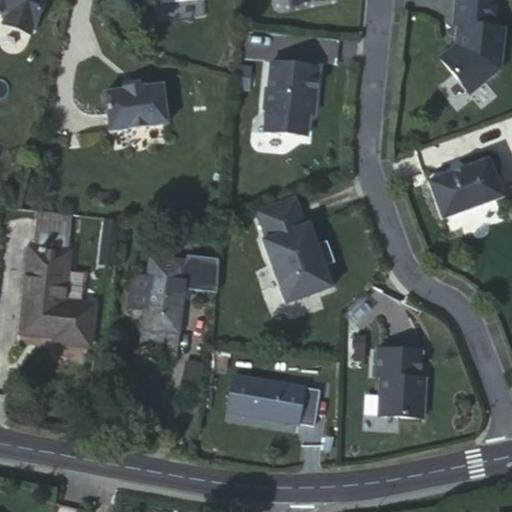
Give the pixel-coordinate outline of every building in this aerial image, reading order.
[(0,0),(0,10),(6,12),(4,16),(31,26),(39,0),(0,0)] [(510,0),(455,0),(453,24),(461,25),(459,45),(455,44),(440,57),(477,85),(511,71),(511,29),(508,29),(510,0)] [(31,26),(4,16),(3,19),(31,28),(31,26)] [(311,112),(314,66),(267,62),(265,88),(262,88),(261,108),(263,108),(262,131),(304,134),(306,112),(311,112)] [(121,89),(101,92),(107,129),(164,121),(159,84),(141,85),(141,82),(120,85),(121,89)] [(491,158),(427,181),(441,219),(505,196),(491,158)] [(296,229),(286,200),(247,214),(257,243),(253,245),(277,308),(323,291),(315,269),(308,249),(300,228),(296,229)] [(69,216),(37,213),(36,219),(68,222),(69,216)] [(68,222),(36,219),(33,249),(28,248),(19,333),(18,335),(52,338),(51,344),(87,348),(92,306),(79,304),(62,302),(66,271),(68,252),(65,252),(68,222)] [(102,224),(99,255),(112,257),(115,226),(102,224)] [(196,236),(179,234),(177,245),(195,246),(196,236)] [(315,269),(326,266),(318,245),(308,249),(315,269)] [(19,333),(28,248),(23,247),(14,332),(19,333)] [(112,257),(99,255),(97,268),(110,268),(112,257)] [(157,348),(173,349),(179,300),(185,301),(186,291),(213,294),(216,262),(184,258),(183,264),(149,260),(147,279),(132,278),(128,310),(144,311),(140,347),(142,347),(157,348)] [(62,302),(79,304),(82,274),(66,271),(62,302)] [(157,348),(142,347),(141,357),(156,357),(157,348)] [(412,349),(366,348),(365,376),(369,376),(368,415),(414,417),(416,375),(411,375),(412,349)] [(100,383),(102,357),(93,355),(90,381),(100,383)] [(198,367),(186,364),(181,388),(192,390),(198,367)] [(317,391),(232,377),(226,413),(310,428),(317,391)]
